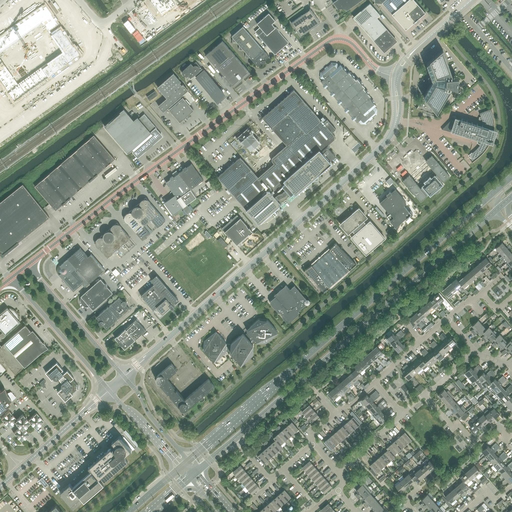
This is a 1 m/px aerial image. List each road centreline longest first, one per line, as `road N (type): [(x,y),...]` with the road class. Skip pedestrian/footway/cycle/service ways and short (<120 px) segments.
road 1 (unclassified): [(27,265),(331,40),(347,41),(373,67),(396,76)]
road 2 (secondary): [(511,177),(187,461)]
road 3 (unclassified): [(124,377),(384,143),(397,114),(396,76)]
road 4 (secondary): [(197,471),(495,210)]
road 5 (unclassified): [(11,278),(109,390)]
road 6 (unclassified): [(124,377),(27,265)]
